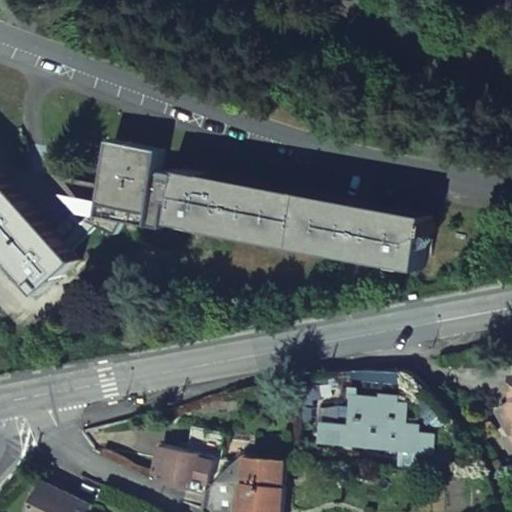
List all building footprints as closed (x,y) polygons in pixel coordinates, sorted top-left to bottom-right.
[(66,239),(73,247),(99,224),(118,231),(123,221),(161,226),(167,197),(179,198),(180,189),(157,185),(163,148),(114,139),(102,200),(97,199),(94,213),(66,239)] [(0,243),(44,293),(82,259),(73,247),(66,239),(0,165),(0,243)] [(179,198),(175,220),(423,265),(433,214),(184,168),(180,189),(179,198)] [(413,419),(414,398),(404,397),(405,370),(367,372),(364,421),(355,421),(354,429),(327,427),(327,439),(444,448),(444,428),(426,427),(427,420),(413,419)] [(511,404),(502,412),(511,427),(511,426),(511,404)] [(231,435),(197,427),(195,437),(229,447),(231,435)] [(159,480),(207,494),(207,490),(211,490),(212,486),(217,487),(221,462),(225,463),(229,447),(195,437),(191,452),(166,446),(159,480)] [(288,511),(294,458),(253,454),(215,496),(214,496),(212,511),(288,511)] [(41,502),(59,511),(86,511),(90,504),(49,485),(41,502)] [(59,511),(41,502),(36,511),(59,511)]
